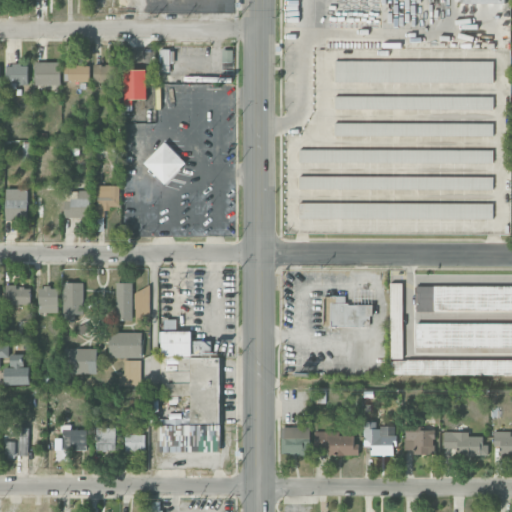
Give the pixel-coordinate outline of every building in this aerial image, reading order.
[(334,82),(494,83),(494,62),(334,61),(334,82)] [(61,85),(60,62),(35,62),(36,85),(61,85)] [(28,85),(28,64),(6,65),(6,85),(28,85)] [(90,65),(65,64),(64,82),(89,82),(90,65)] [(94,83),(111,82),(110,64),(93,65),(94,83)] [(148,99),(147,70),(122,70),(123,105),(133,105),(132,99),(148,99)] [(334,110),(493,109),(493,96),(334,97),(334,110)] [(493,124),(334,123),(334,136),(493,137),(493,124)] [(31,142),(23,142),(23,161),(31,161),(31,142)] [(166,185),(187,163),(165,142),(144,164),(166,185)] [(493,163),(493,150),(299,149),(299,162),(493,163)] [(493,177),(299,176),(299,189),(493,190),(493,177)] [(120,208),(119,185),(96,186),(97,217),(104,217),(104,208),(120,208)] [(6,220),(27,219),(27,189),(5,189),(6,220)] [(65,218),(90,217),(90,191),(64,191),(65,218)] [(60,199),(35,200),(35,217),(60,217),(60,199)] [(492,218),(492,203),(298,203),(299,219),(492,218)] [(84,282),(63,283),(63,322),(75,322),(75,315),(84,314),(84,282)] [(133,283),(116,283),(115,320),(132,320),(133,283)] [(402,283),(390,283),(389,358),(401,358),(402,283)] [(31,305),(30,288),(15,288),(15,285),(6,285),(6,305),(31,305)] [(511,286),(416,286),(415,310),(511,311),(511,286)] [(38,312),(58,313),(58,287),(39,287),(38,312)] [(134,290),(135,320),(150,319),(149,289),(134,290)] [(323,297),(324,327),(369,326),(369,316),(373,316),(373,304),(345,305),(345,296),(323,297)] [(511,323),(416,323),(415,347),(511,347),(511,323)] [(219,423),(221,352),(211,352),(211,341),(191,341),(192,331),(162,330),(161,357),(168,357),(168,363),(178,364),(178,372),(169,371),(168,395),(190,396),(189,422),(219,423)] [(142,332),(109,333),(109,358),(142,357),(142,332)] [(10,358),(10,345),(0,345),(0,361),(0,357),(10,358)] [(97,349),(68,348),(67,373),(97,374),(97,349)] [(30,385),(30,367),(24,367),(24,355),(11,354),(11,368),(5,368),(5,384),(30,385)] [(141,387),(141,360),(125,360),(124,374),(119,374),(119,386),(141,387)] [(390,375),(511,374),(511,360),(390,360),(390,375)] [(220,451),(220,425),(181,426),(180,419),(159,419),(159,453),(220,451)] [(363,446),(371,446),(371,455),(395,456),(395,424),(364,424),(363,446)] [(434,431),(420,430),(420,426),(405,426),(405,450),(414,450),(414,454),(433,454),(434,431)] [(29,428),(10,427),(9,440),(6,439),(5,455),(28,456),(29,428)] [(115,427),(96,428),(96,451),(116,450),(115,427)] [(282,427),(281,455),(310,455),(310,428),(282,427)] [(87,430),(63,430),(63,450),(87,451),(87,430)] [(339,431),(315,432),(315,449),(328,449),(328,456),(359,455),(358,444),(354,444),(354,436),(339,436),(339,431)] [(511,431),(494,431),(494,446),(500,446),(500,456),(511,455),(511,435),(511,436),(511,431)] [(444,448),(457,448),(457,455),(488,455),(488,445),(483,445),(483,437),(469,436),(469,432),(444,432),(444,448)] [(125,450),(143,451),(144,436),(126,434),(125,450)] [(160,511),(161,502),(151,502),(151,511),(160,511)]
